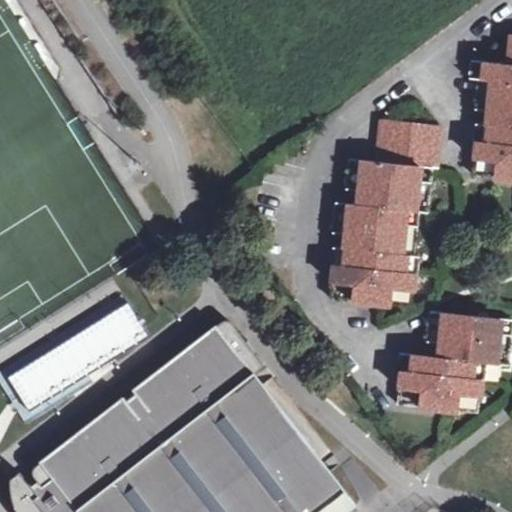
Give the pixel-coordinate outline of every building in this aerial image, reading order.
[(511,62),(470,59),(469,76),(477,77),(474,108),(488,110),(486,124),(475,123),(473,141),(477,142),(473,175),(511,178),(511,62)] [(436,167),(441,125),(383,118),(378,160),(348,157),(345,188),(359,189),(357,203),(336,201),(332,232),(345,233),(344,247),(332,246),(330,265),(334,265),(331,298),(411,306),(414,273),(418,274),(419,256),(416,255),(421,211),(428,212),(433,166),(436,167)] [(145,329),(128,301),(114,310),(7,377),(29,412),(150,337),(145,329)] [(509,364),(511,336),(511,319),(430,311),(427,340),(440,342),(439,357),(399,352),(397,370),(402,371),(398,404),(479,413),(482,379),(485,380),(487,361),(509,364)] [(332,511),(352,497),(257,373),(267,365),(237,324),(228,319),(221,321),(179,353),(182,357),(175,363),(172,359),(134,388),(137,392),(127,399),(124,395),(87,424),(90,428),(82,433),(80,429),(34,465),(32,469),(33,472),(38,479),(35,482),(32,484),(22,469),(11,477),(12,494),(15,504),(18,511),(332,511)] [(350,511),(359,506),(352,497),(332,511),(350,511)]
